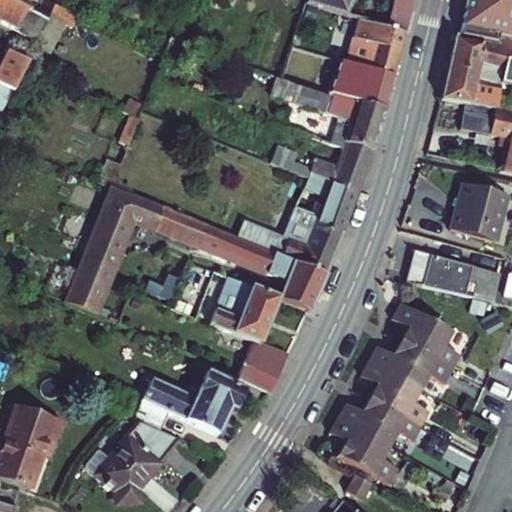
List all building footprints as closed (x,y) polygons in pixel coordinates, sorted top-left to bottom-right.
[(68,14),(39,0),(0,0),(0,23),(34,42),(49,13),(64,21),(68,14)] [(347,0),(302,0),(302,2),(342,15),(347,0)] [(415,0),(393,0),(391,8),(369,2),(364,21),(408,34),(415,0)] [(511,0),(467,0),(460,31),(500,40),(501,35),(511,37),(511,25),(508,24),(511,5),(511,0)] [(375,45),(359,101),(386,109),(408,34),(364,21),(360,20),(355,40),(375,45)] [(500,39),(458,30),(452,60),(480,66),(504,71),(505,65),(511,66),(511,37),(501,35),(500,39)] [(12,47),(0,76),(0,80),(27,92),(40,58),(12,47)] [(480,66),(452,60),(443,99),(497,108),(511,110),(511,92),(476,85),(480,66)] [(372,155),(386,109),(359,101),(324,90),(319,111),(354,120),(346,147),(372,155)] [(511,110),(497,108),(492,134),(505,137),(504,147),(509,147),(504,172),(511,173),(511,110)] [(359,192),(372,155),(346,147),(339,169),(314,161),(310,174),(359,192)] [(343,236),(359,192),(310,174),(294,217),(298,217),(343,236)] [(490,190),(469,183),(455,230),(476,237),(490,190)] [(511,211),(511,196),(490,190),(476,237),(502,244),(511,211)] [(307,317),(325,279),(272,258),(111,192),(100,215),(136,229),(288,286),(279,306),(307,317)] [(97,324),(136,229),(100,215),(74,282),(56,274),(45,303),(97,324)] [(325,279),(343,236),(298,217),(284,252),(276,248),(272,258),(325,279)] [(500,259),(442,241),(429,291),(494,305),(504,275),(498,273),(500,259)] [(211,316),(226,275),(214,271),(200,312),(211,316)] [(261,353),(279,306),(229,285),(225,296),(247,305),(240,324),(218,315),(211,332),(254,350),(238,387),(270,399),(287,362),(261,353)] [(399,309),(391,325),(406,333),(396,350),(451,376),(467,346),(399,309)] [(451,376),(396,350),(389,364),(373,356),(366,370),(420,398),(429,383),(444,391),(451,376)] [(420,398),(366,370),(359,385),(374,392),(367,407),(421,435),(429,422),(412,413),(420,398)] [(246,399),(207,382),(198,403),(192,400),(189,407),(150,390),(135,427),(163,438),(169,423),(215,443),(227,416),(237,420),(246,399)] [(136,405),(115,396),(107,415),(128,424),(136,405)] [(421,435),(367,407),(361,420),(346,412),(336,431),(388,456),(396,441),(414,450),(421,435)] [(73,430),(31,408),(0,469),(0,477),(32,494),(49,460),(57,463),(73,430)] [(388,456),(336,431),(330,442),(344,449),(337,465),(357,475),(348,493),(365,501),(373,486),(388,493),(396,478),(381,471),(388,456)] [(180,451),(136,434),(93,481),(122,505),(120,511),(119,511),(133,511),(134,510),(131,506),(180,451)] [(17,511),(19,510),(0,503),(0,511),(17,511)]
